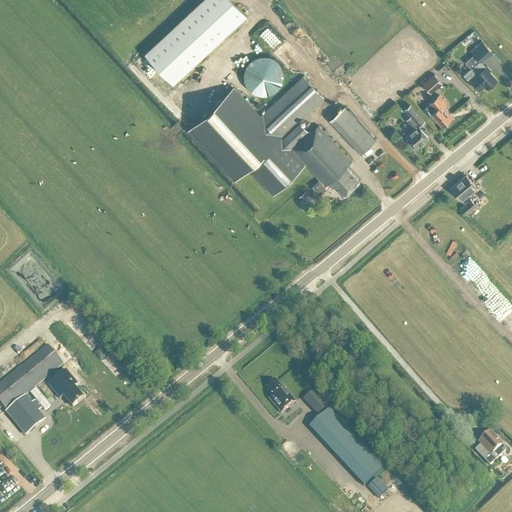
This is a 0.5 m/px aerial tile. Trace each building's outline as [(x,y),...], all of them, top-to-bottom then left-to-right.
[(173,83),(247,14),(233,0),(200,0),(145,52),(173,83)] [(481,63),(493,53),(485,43),(473,53),(474,54),(465,62),(471,68),(476,64),(476,63),(478,62),(481,63)] [(264,95),(273,93),(279,87),(283,80),(283,71),(279,63),(272,57),(264,55),(256,57),(248,63),(244,71),(245,80),(248,87),(255,93),(264,95)] [(481,63),(478,62),(476,63),(476,64),(471,68),(464,74),(469,81),(470,80),(480,91),(484,87),(486,88),(496,79),(489,72),(491,70),(487,65),(485,67),(481,63)] [(431,93),(442,83),(434,74),(423,83),(431,93)] [(324,97),(303,75),(261,115),(234,86),(187,129),(235,180),(248,168),(272,194),(305,163),(319,179),(312,186),(319,194),(326,189),(324,187),(331,180),(344,194),(359,179),(346,166),(352,161),(318,125),(311,132),(309,130),(308,131),(299,121),(324,97)] [(442,125),(452,117),(443,107),(447,104),(439,95),(423,108),(435,122),(437,120),(442,125)] [(416,148),(429,137),(419,125),(426,119),(411,103),(405,109),(411,116),(407,119),(414,128),(406,136),(416,148)] [(361,153),(376,139),(346,107),(331,121),(361,153)] [(462,201),(477,189),(475,187),(476,186),(465,175),(450,188),(462,201)] [(494,211),(500,205),(488,191),(481,197),(494,211)] [(308,195),(305,192),(299,197),(301,200),(308,195)] [(471,199),(460,207),(465,214),(466,213),(469,216),(473,213),(470,210),(478,204),(476,201),(474,203),(471,199)] [(63,366),(48,347),(0,386),(0,403),(7,412),(26,397),(63,366)] [(66,372),(49,386),(60,400),(64,397),(73,408),(83,400),(74,389),(78,386),(66,372)] [(281,415),(296,403),(287,393),(287,394),(276,381),(267,388),(274,396),(269,400),(281,415)] [(36,390),(30,394),(45,412),(51,408),(36,390)] [(7,412),(27,435),(45,419),(26,397),(7,412)] [(307,425),(359,487),(380,470),(329,408),(307,425)] [(481,446),(475,452),(490,467),(506,452),(506,450),(503,446),(491,433),(479,445),(481,446)] [(378,479),(368,489),(378,500),(388,490),(378,479)]
